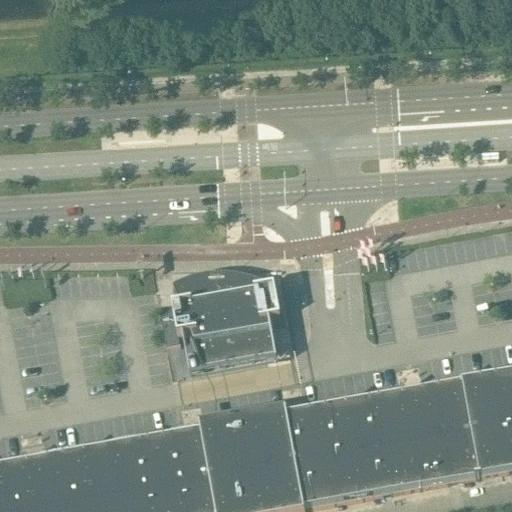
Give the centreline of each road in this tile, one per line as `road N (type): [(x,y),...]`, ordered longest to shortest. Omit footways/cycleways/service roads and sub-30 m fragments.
road 1 (primary): [(0,211),(511,179)]
road 2 (primary): [(511,95),(0,127)]
